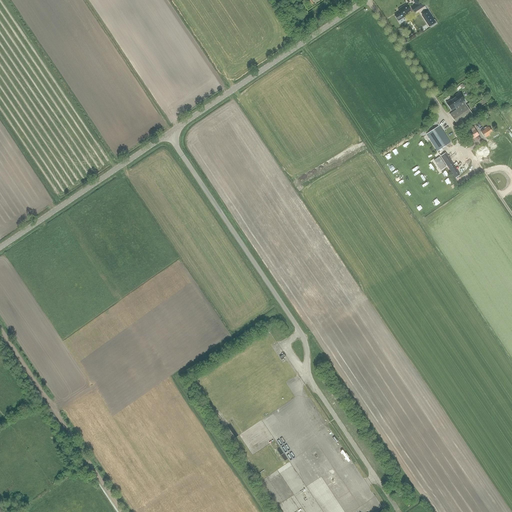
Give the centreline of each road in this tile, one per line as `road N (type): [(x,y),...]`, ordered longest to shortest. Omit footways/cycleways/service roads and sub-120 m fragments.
road 1 (unclassified): [(0,247),(366,0)]
road 2 (track): [(511,213),(368,0)]
road 3 (track): [(121,511),(0,327)]
